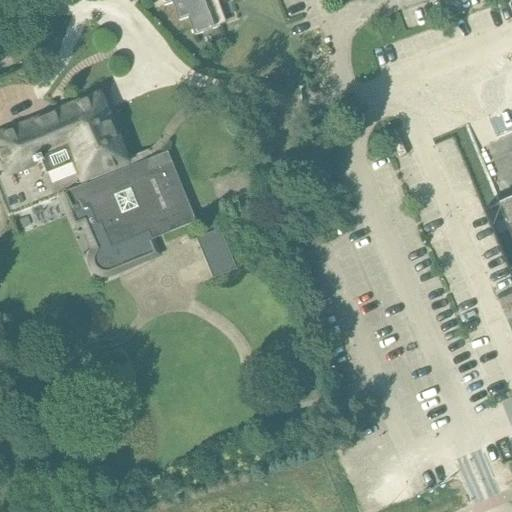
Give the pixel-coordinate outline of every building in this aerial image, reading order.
[(163,0),(166,6),(174,3),(181,21),(190,18),(196,35),(228,24),(219,0),(218,0),(163,0)] [(511,1),(371,45),(378,69),(511,28),(511,1)] [(0,128),(0,195),(9,217),(57,198),(72,232),(81,229),(90,251),(88,255),(88,261),(88,266),(90,271),(93,275),(97,278),(106,279),(110,278),(162,256),(156,239),(197,222),(167,152),(126,169),(94,90),(0,128)] [(511,197),(499,203),(511,233),(511,197)] [(217,229),(193,239),(208,277),(232,267),(217,229)]
